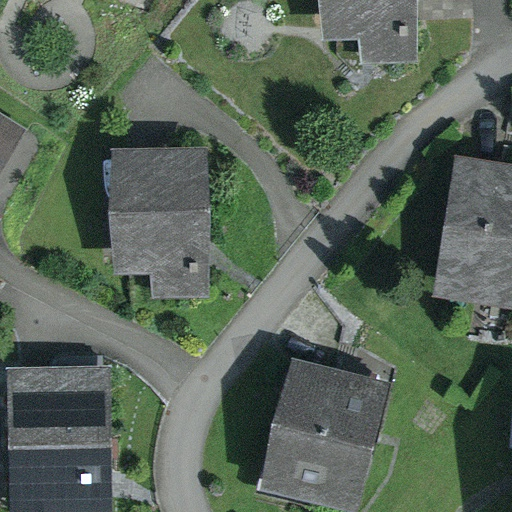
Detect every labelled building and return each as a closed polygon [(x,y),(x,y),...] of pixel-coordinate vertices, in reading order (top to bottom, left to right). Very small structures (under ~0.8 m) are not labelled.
[(410,0),(328,0),(330,41),(370,40),(370,57),(412,56),(410,0)] [(0,123),(0,159),(16,133),(0,123)] [(442,268),(511,278),(511,146),(462,139),(442,268)] [(160,291),(203,289),(197,164),(119,168),(124,267),(158,266),(160,291)] [(284,466),(364,479),(384,360),(303,347),(284,466)] [(105,511),(103,380),(15,382),(17,511),(105,511)]
